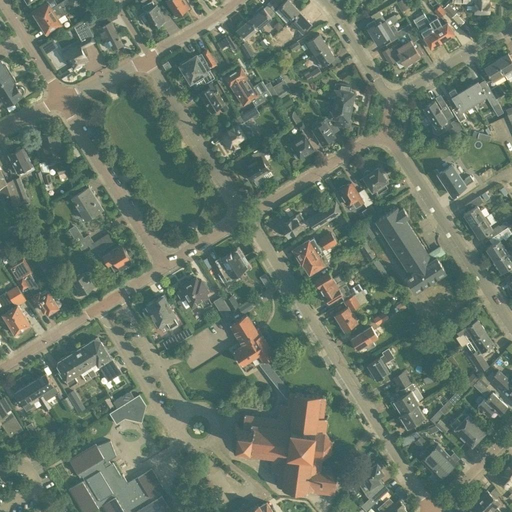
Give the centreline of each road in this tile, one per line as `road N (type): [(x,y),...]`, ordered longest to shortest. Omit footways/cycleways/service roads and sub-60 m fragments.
road 1 (residential): [(432,511),(245,216)]
road 2 (residential): [(61,99),(164,267)]
road 3 (residential): [(0,369),(164,267)]
road 4 (residential): [(245,216),(145,58)]
road 5 (residential): [(245,216),(382,137)]
road 6 (residential): [(391,94),(511,27)]
road 7 (residential): [(511,327),(440,215)]
